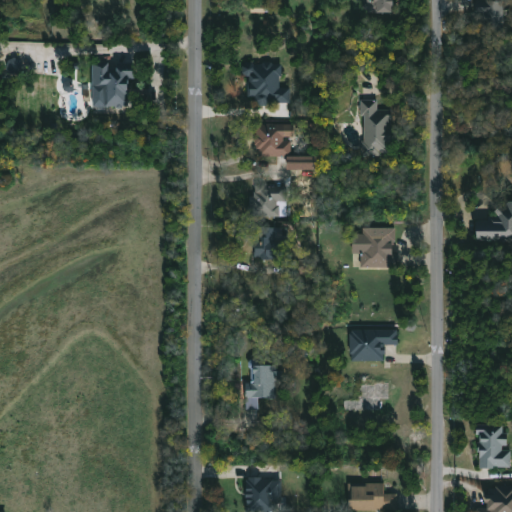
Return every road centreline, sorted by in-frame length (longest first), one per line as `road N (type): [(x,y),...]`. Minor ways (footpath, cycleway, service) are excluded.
road 1 (tertiary): [(196,0),(201,511)]
road 2 (residential): [(440,0),(438,511)]
